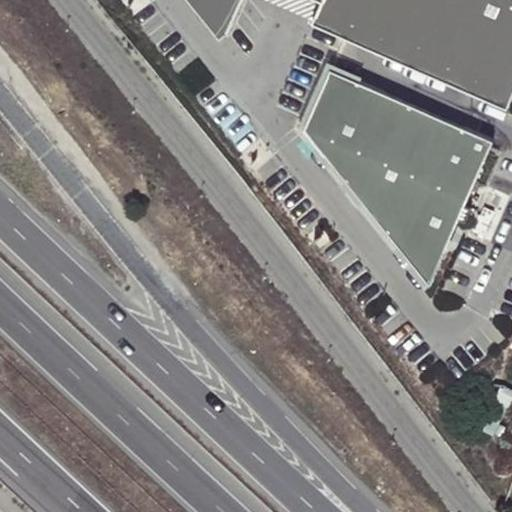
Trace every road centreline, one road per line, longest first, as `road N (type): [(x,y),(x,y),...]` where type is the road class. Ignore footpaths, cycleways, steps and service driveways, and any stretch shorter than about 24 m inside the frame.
road 1 (residential): [(58,0),(472,511)]
road 2 (primary): [(364,511),(0,96)]
road 3 (primary): [(315,511),(0,214)]
road 4 (motorway): [(231,511),(0,293)]
